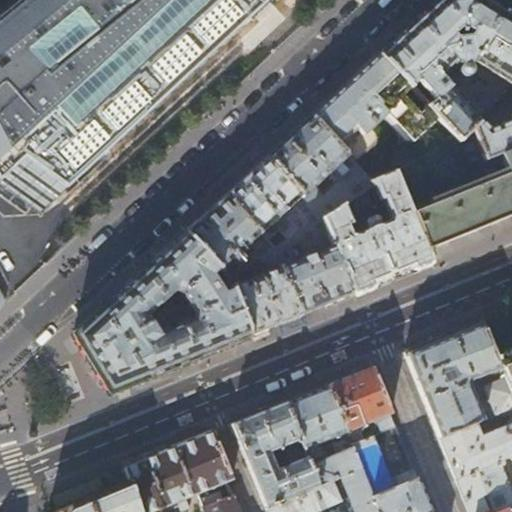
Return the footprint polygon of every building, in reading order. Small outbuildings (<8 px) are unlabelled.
[(30,0),(0,24),(0,181),(43,215),(274,0),(30,0)] [(436,0),(403,31),(449,69),(456,62),(460,63),(457,66),(456,69),(456,73),(459,76),(460,76),(464,77),(466,76),(468,74),(469,72),(469,68),(468,65),(466,64),(470,62),(473,60),(511,85),(511,15),(487,0),(436,0)] [(391,42),(378,54),(410,87),(417,81),(435,99),(427,106),(438,118),(453,135),(459,142),(481,120),(441,76),(449,69),(403,31),(391,42)] [(420,113),(402,94),(410,87),(378,54),(361,70),(311,116),(335,143),(353,126),(357,130),(362,135),(384,114),(395,125),(411,143),(438,118),(427,106),(420,113)] [(427,106),(411,88),(410,87),(402,94),(420,113),(427,106)] [(511,112),(511,113),(509,114),(511,121),(488,128),(481,120),(459,142),(453,135),(467,167),(483,160),(483,162),(511,150),(511,112)] [(354,163),(395,125),(384,114),(362,135),(357,130),(339,147),(354,163)] [(338,146),(335,143),(311,116),(291,135),(267,157),(323,218),(344,204),(352,199),(364,192),(373,186),(375,185),(354,163),(339,147),(338,146)] [(422,154),(453,135),(438,118),(411,143),(422,154)] [(339,147),(357,130),(353,126),(335,143),(338,146),(339,147)] [(511,215),(511,150),(483,162),(483,160),(467,167),(453,135),(422,154),(395,172),(426,250),(478,229),(511,215)] [(225,195),(274,249),(323,218),(267,157),(248,174),(225,195)] [(395,172),(375,185),(373,186),(379,201),(382,200),(390,218),(387,223),(378,226),(378,225),(377,225),(376,225),(364,230),(364,231),(355,235),(351,233),(348,226),(353,224),(344,204),(323,218),(354,294),(402,274),(431,262),(426,250),(395,172)] [(364,192),(352,199),(357,210),(370,205),(364,192)] [(227,279),(274,249),(225,195),(206,213),(185,233),(227,279)] [(323,306),(354,294),(323,218),(274,249),(282,268),(302,315),(323,306)] [(250,336),(231,289),(227,279),(185,233),(130,283),(73,335),(110,393),(185,363),(250,336)] [(282,268),(231,289),(250,336),(276,325),(302,315),(282,268)] [(511,401),(494,357),(480,323),(445,337),(424,345),(404,354),(449,464),(468,511),(500,511),(509,509),(511,507),(511,495),(498,462),(508,458),(511,459),(511,401)] [(511,350),(494,357),(511,401),(511,350)] [(349,376),(327,385),(346,432),(359,427),(376,420),(391,414),(372,367),(349,376)] [(327,385),(306,394),(285,403),(299,439),(306,458),(318,487),(330,482),(341,477),(361,469),(351,443),(346,432),(327,385)] [(299,439),(285,403),(265,411),(255,415),(244,419),(230,425),(257,489),(265,509),(318,487),(306,458),(284,467),(276,448),(299,439)] [(396,425),(391,414),(376,420),(380,432),(396,425)] [(402,440),(396,425),(380,432),(378,433),(390,466),(409,458),(402,440)] [(363,439),(359,427),(346,432),(351,443),(363,439)] [(125,468),(129,480),(138,511),(154,511),(163,509),(163,511),(166,511),(179,507),(180,511),(183,511),(190,510),(185,499),(233,479),(213,432),(171,449),(125,468)] [(371,435),(363,439),(351,443),(361,469),(372,496),(393,488),(390,480),(371,435)] [(361,469),(341,477),(342,481),(354,511),(378,511),(372,496),(361,469)] [(414,470),(390,480),(393,488),(417,478),(414,470)] [(336,484),(342,481),(341,477),(330,482),(332,486),(336,484)] [(430,511),(417,478),(393,488),(372,496),(378,511),(394,511),(397,511),(430,511)] [(138,511),(129,480),(103,490),(69,504),(56,510),(59,511),(58,511),(138,511)] [(69,504),(103,490),(100,481),(66,495),(69,504)] [(332,486),(330,482),(318,487),(265,509),(266,511),(313,511),(338,501),(333,489),(332,486)] [(204,511),(239,511),(233,495),(211,505),(209,500),(200,503),(204,511)]
